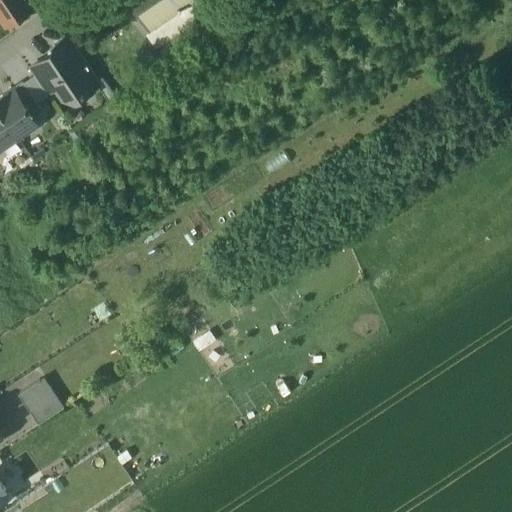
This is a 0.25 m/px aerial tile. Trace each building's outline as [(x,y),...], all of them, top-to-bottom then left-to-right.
[(25,0),(0,0),(0,18),(4,25),(30,7),(25,0)] [(129,0),(150,30),(193,0),(129,0)] [(197,0),(193,0),(150,30),(159,43),(206,12),(197,0)] [(65,37),(53,45),(52,51),(38,60),(55,85),(60,93),(62,92),(60,89),(63,87),(65,91),(81,94),(96,83),(65,37)] [(55,85),(38,60),(28,67),(45,91),(55,85)] [(43,110),(23,81),(13,88),(33,117),(43,110)] [(13,88),(13,87),(0,95),(0,111),(17,137),(37,124),(33,117),(13,88)] [(0,111),(0,148),(17,137),(0,111)] [(39,378),(19,391),(39,421),(60,408),(39,378)] [(0,500),(8,495),(0,482),(0,500)]
